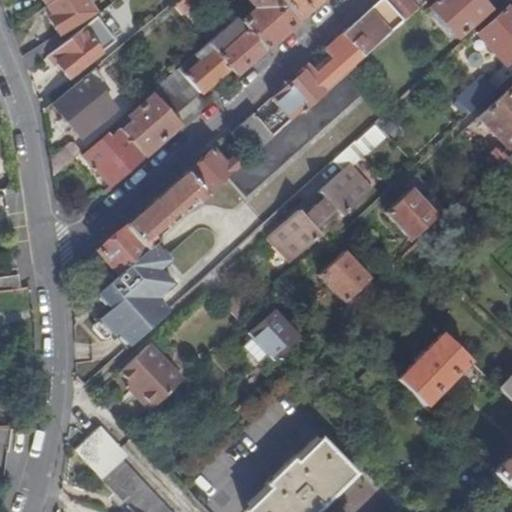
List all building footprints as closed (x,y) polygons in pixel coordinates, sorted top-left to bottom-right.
[(52,0),(46,5),(50,14),(47,17),(58,34),(21,56),(27,71),(46,56),(95,17),(84,0),(52,0)] [(176,0),(171,5),(180,15),(198,0),(176,0)] [(240,22),(263,50),(296,20),(277,0),(248,0),(255,8),(240,22)] [(277,0),(296,20),(318,0),(277,0)] [(344,73),(403,21),(384,0),(379,0),(323,50),(332,59),(316,73),(307,64),(301,69),(322,92),(344,73)] [(384,0),(403,21),(417,9),(408,0),(384,0)] [(488,10),(478,0),(437,0),(428,8),(431,11),(427,15),(449,39),(452,36),(455,39),(488,10)] [(511,56),(511,14),(503,5),(474,32),(504,64),(511,56)] [(95,17),(46,56),(51,61),(57,58),(59,61),(56,64),(67,77),(98,52),(99,53),(113,41),(99,23),(95,17)] [(106,17),(99,23),(113,41),(121,35),(106,17)] [(227,68),(234,75),(263,50),(240,22),(236,18),(206,44),(227,68)] [(177,68),(199,93),(227,68),(206,44),(177,68)] [(332,59),(323,50),(307,64),(316,73),(332,59)] [(57,58),(51,61),(49,63),(52,66),(56,64),(59,61),(57,58)] [(177,68),(153,89),(175,114),(199,93),(177,68)] [(250,156),(322,92),(301,69),(283,85),(284,87),(271,99),(283,112),(265,128),(252,112),(229,133),(250,156)] [(363,93),(344,73),(322,92),(250,156),(237,167),(232,172),(226,178),(244,199),(363,93)] [(86,75),(51,104),(80,139),(115,110),(86,75)] [(468,114),(494,89),(487,81),(481,75),(456,99),(468,114)] [(511,151),(511,84),(478,117),(506,148),(500,153),(495,148),(482,161),(491,172),(500,163),(511,151)] [(121,130),(144,155),(178,125),(151,96),(127,116),(132,121),(121,130)] [(353,141),(332,159),(341,168),(346,164),(348,162),(350,164),(382,136),(372,125),(354,142),(353,141)] [(82,156),(109,186),(144,155),(121,130),(120,129),(109,139),(105,136),(82,156)] [(68,143),(50,159),(53,176),(80,152),(72,143),(68,143)] [(205,195),(226,178),(232,172),(224,162),(211,148),(184,172),(205,195)] [(511,151),(500,163),(504,167),(511,162),(511,163),(511,173),(507,178),(511,183),(511,151)] [(232,172),(237,167),(229,158),(224,162),(232,172)] [(346,164),(341,168),(316,192),(321,198),(303,216),(296,210),(266,237),(289,263),(319,235),(314,229),(333,211),(339,216),(368,189),(346,164)] [(195,205),(205,195),(184,172),(124,226),(145,250),(154,241),(147,233),(158,223),(161,226),(167,221),(164,218),(171,212),(174,215),(180,209),(177,207),(188,197),(195,205)] [(410,188),(384,212),(410,239),(435,217),(410,188)] [(145,250),(124,226),(94,252),(104,263),(100,267),(111,280),(145,250)] [(470,273),(489,255),(508,237),(497,226),(460,262),(470,273)] [(170,260),(154,241),(145,250),(111,280),(94,294),(105,307),(100,311),(93,317),(111,337),(113,336),(156,298),(172,283),(160,269),(170,260)] [(342,250),(317,274),(343,301),(368,278),(342,250)] [(0,290),(18,288),(16,275),(0,277),(0,290)] [(105,307),(94,294),(88,299),(100,311),(105,307)] [(233,295),(222,305),(239,323),(250,314),(233,295)] [(167,309),(156,298),(113,336),(124,348),(167,309)] [(249,336),(267,356),(272,361),(297,336),(272,309),(246,333),(249,336)] [(398,379),(424,405),(468,360),(442,334),(423,352),(422,351),(413,360),(415,361),(398,379)] [(258,363),(267,356),(249,336),(240,343),(258,363)] [(136,393),(132,397),(146,412),(179,381),(146,346),(117,373),(129,386),(136,393)] [(511,402),(511,376),(499,390),(511,402)] [(125,389),(132,397),(136,393),(129,386),(125,389)] [(322,404),(327,409),(331,405),(326,400),(322,404)] [(97,429),(74,450),(126,506),(131,511),(168,511),(115,455),(118,452),(97,429)] [(314,511),(355,473),(321,437),(295,461),(292,458),(265,484),(268,487),(245,510),(246,511),(314,511)] [(511,450),(505,457),(507,458),(492,472),(506,486),(511,479),(511,450)]
